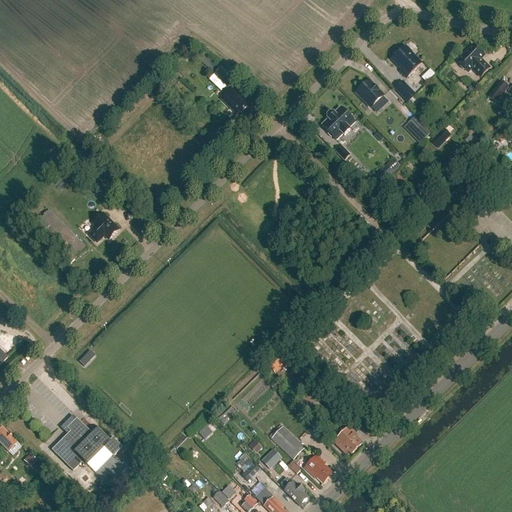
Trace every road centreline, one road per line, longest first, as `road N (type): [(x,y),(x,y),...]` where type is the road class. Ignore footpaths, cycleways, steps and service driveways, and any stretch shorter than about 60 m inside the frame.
road 1 (residential): [(0,396),(374,26),(404,5),(511,33)]
road 2 (tertiary): [(313,511),(511,317)]
